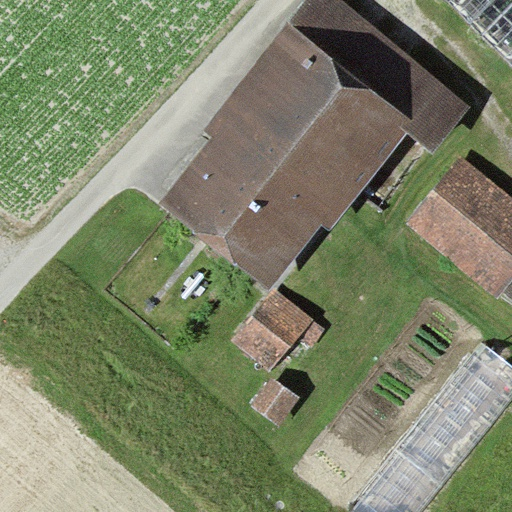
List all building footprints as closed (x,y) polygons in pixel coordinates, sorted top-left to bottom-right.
[(328,231),(408,134),(433,155),(472,106),(341,0),(306,0),(200,131),(209,138),(158,201),(268,290),(321,225),(328,231)] [(511,0),(448,0),(511,64),(511,0)] [(410,221),(496,293),(511,305),(511,199),(462,158),(410,221)] [(311,316),(273,286),(227,346),(270,376),(311,316)] [(511,360),(481,336),(348,502),(360,511),(419,511),(511,396),(511,360)]
